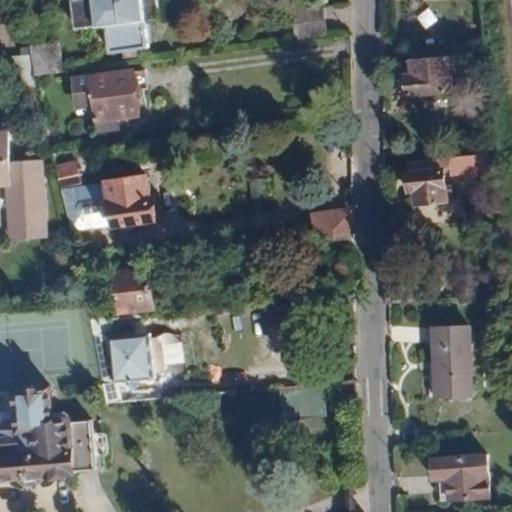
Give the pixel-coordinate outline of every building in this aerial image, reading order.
[(107,28),(111,54),(151,48),(146,21),(160,19),(156,0),(85,0),(70,3),(75,33),(107,28)] [(292,11),(296,38),(328,33),(323,6),(292,11)] [(473,51),(456,53),(457,65),(474,64),(473,51)] [(5,55),(5,88),(32,88),(31,75),(36,75),(32,55),(5,55)] [(403,75),(404,95),(447,92),(445,56),(409,58),(409,75),(403,75)] [(135,70),(82,77),(88,124),(141,118),(135,70)] [(9,130),(0,130),(0,182),(9,182),(11,234),(46,233),(43,160),(10,161),(9,130)] [(402,196),(413,195),(415,204),(446,203),(442,176),(450,175),(449,169),(487,164),(486,153),(400,162),(402,196)] [(59,175),(63,197),(82,193),(78,171),(59,175)] [(82,193),(63,197),(71,238),(84,235),(157,223),(154,203),(150,204),(147,181),(82,193)] [(316,214),(317,237),(348,233),(349,208),(316,214)] [(348,233),(317,237),(318,252),(349,248),(348,233)] [(84,235),(71,238),(75,258),(88,256),(84,235)] [(147,274),(112,279),(117,316),(153,310),(147,274)] [(425,280),(389,282),(390,301),(427,299),(425,280)] [(353,287),(301,288),(301,309),(354,308),(353,287)] [(431,326),(433,366),(434,397),(472,395),(470,364),(469,324),(431,326)] [(151,336),(110,339),(113,380),(155,377),(151,336)] [(279,415),(324,416),(325,388),(280,387),(279,415)] [(0,438),(0,482),(75,476),(94,474),(94,461),(104,461),(108,455),(108,448),(106,440),(101,437),(97,436),(93,435),(92,422),(71,422),(55,422),(53,393),(17,396),(21,438),(0,438)] [(486,452),(429,456),(430,481),(439,481),(441,502),(447,502),(489,499),(486,452)]
